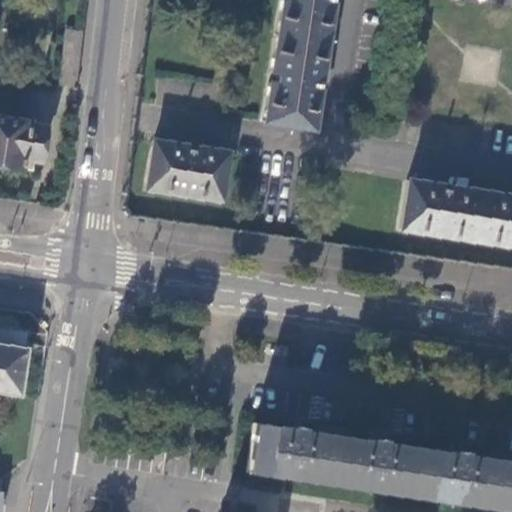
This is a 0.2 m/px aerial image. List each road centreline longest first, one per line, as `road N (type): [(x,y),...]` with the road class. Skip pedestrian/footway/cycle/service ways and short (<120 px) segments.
road 1 (primary): [(216,288),(511,332)]
road 2 (tertiary): [(117,0),(87,252)]
road 3 (tertiary): [(83,283),(49,511)]
road 4 (primary): [(216,288),(87,252)]
road 5 (primary): [(83,283),(216,288)]
